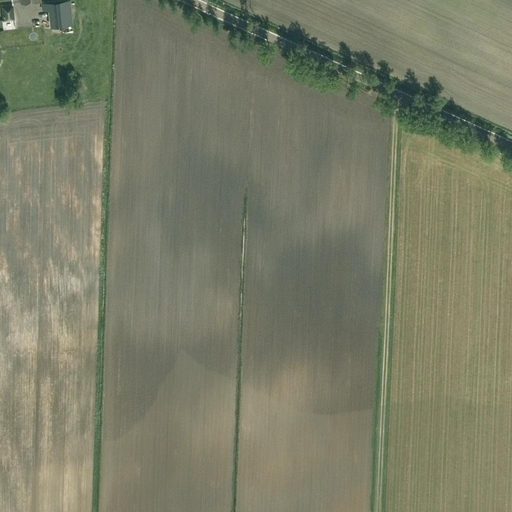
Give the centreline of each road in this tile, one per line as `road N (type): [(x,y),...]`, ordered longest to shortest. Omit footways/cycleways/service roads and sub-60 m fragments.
road 1 (track): [(378,511),(399,97)]
road 2 (tertiary): [(511,147),(184,0)]
